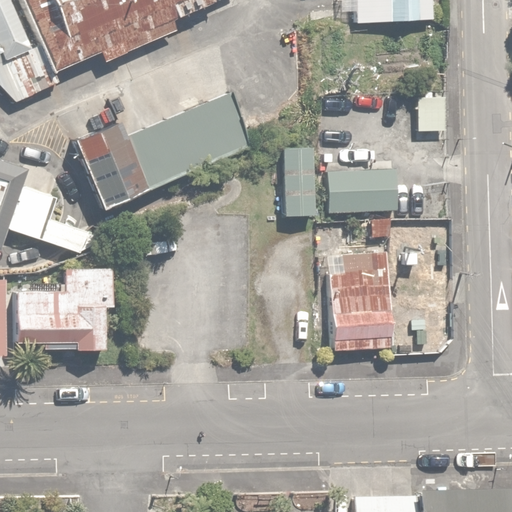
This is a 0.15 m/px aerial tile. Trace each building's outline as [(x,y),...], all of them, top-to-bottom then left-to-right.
[(46,84),(6,0),(0,0),(0,86),(11,100),(46,84)] [(206,0),(17,0),(47,69),(206,0)] [(321,0),(290,0),(291,29),(273,29),(273,47),(295,47),(295,38),(321,38),(321,0)] [(429,0),(349,0),(351,22),(430,18),(429,0)] [(221,85),(74,146),(98,204),(245,143),(221,85)] [(311,213),(311,149),(279,149),(280,213),(311,213)] [(0,250),(2,251),(30,171),(0,160),(0,250)] [(386,162),(323,164),(324,208),(388,206),(386,162)] [(8,282),(0,281),(0,361),(110,361),(109,265),(54,266),(55,292),(8,292),(8,282)] [(385,275),(326,278),(330,348),(389,345),(385,275)] [(511,511),(511,492),(345,496),(345,511),(511,511)]
